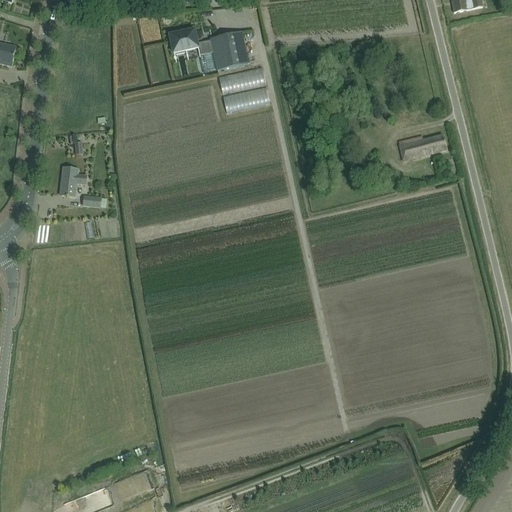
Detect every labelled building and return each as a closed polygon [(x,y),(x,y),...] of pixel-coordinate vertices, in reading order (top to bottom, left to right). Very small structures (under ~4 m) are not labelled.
[(451,0),(453,7),(452,7),(453,14),(482,9),(480,0),(451,0)] [(248,65),(241,34),(210,40),(210,42),(197,45),(194,31),(185,33),(184,33),(184,34),(179,35),(179,34),(179,35),(169,37),(173,54),(175,54),(175,56),(184,54),(184,52),(198,49),(203,75),(248,65)] [(16,49),(0,45),(0,65),(11,68),(16,49)] [(421,137),(398,143),(403,162),(446,151),(442,136),(422,141),(421,137)] [(378,168),(364,173),(365,177),(379,172),(378,168)] [(76,185),(85,186),(86,178),(77,177),(78,171),(63,169),(59,197),(66,198),(66,199),(68,199),(68,198),(74,199),(76,185)] [(101,201),(100,201),(84,198),(83,207),(99,210),(101,201)] [(150,481),(153,492),(160,490),(157,479),(150,481)]
